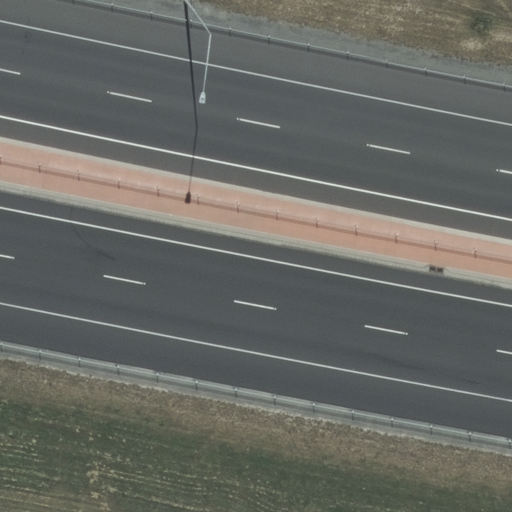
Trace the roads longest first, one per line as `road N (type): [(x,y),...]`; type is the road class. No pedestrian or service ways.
road 1 (motorway): [(0,67),(511,171)]
road 2 (motorway): [(511,351),(0,253)]
